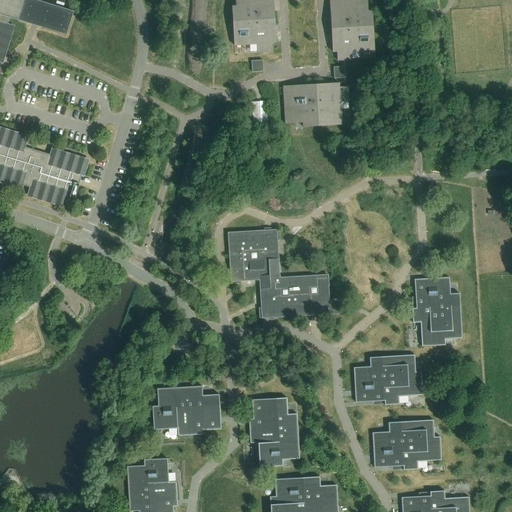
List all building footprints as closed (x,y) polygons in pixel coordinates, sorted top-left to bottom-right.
[(0,0),(0,180),(24,188),(25,185),(31,187),(29,194),(66,205),(67,202),(70,194),(77,196),(83,175),(85,176),(90,161),(52,150),(51,154),(26,147),(29,138),(0,129),(0,62),(2,63),(13,25),(8,24),(10,18),(19,21),(25,0),(0,0)] [(232,6),(234,45),(257,44),(257,53),(272,52),(272,43),(276,42),(275,32),(272,33),(272,26),(275,26),(273,0),(235,0),(236,6),(232,6)] [(367,0),(329,0),(332,35),(335,35),(336,42),(332,42),(333,52),(337,52),(338,61),(352,60),(352,51),(374,50),(372,11),(368,11),(367,0)] [(44,2),(37,26),(67,35),(74,11),(55,6),(44,2)] [(252,72),(263,72),(264,72),(263,64),(263,60),(251,61),(252,72)] [(334,67),(334,71),(334,75),(334,79),(346,78),(345,66),(334,67)] [(323,88),(322,84),(283,86),(285,124),(303,123),(303,127),(342,125),(341,102),(349,102),(348,87),(339,87),(339,83),(329,84),(329,87),(323,88)] [(255,125),(269,124),(268,100),(260,100),(260,102),(254,103),(255,125)] [(265,231),(228,233),(231,284),(241,284),(241,281),(260,280),(261,308),(259,308),(260,318),(263,318),(276,317),(277,317),(309,315),(310,315),(310,302),(319,301),(319,309),(329,308),(329,309),(329,314),(339,313),(339,303),(339,299),(329,300),(327,275),(279,278),(277,243),(277,240),(280,240),(280,239),(279,230),(272,230),(265,231)] [(450,294),(449,277),(426,279),(426,283),(422,283),(421,279),(414,279),(416,308),(412,308),(413,323),(420,322),(422,347),(445,345),(445,339),(462,338),(460,293),(450,294)] [(370,367),(354,368),(355,391),(359,391),(359,395),(355,396),(356,403),(384,401),(385,405),(399,404),(399,397),(423,395),(421,372),(416,372),(415,355),(370,357),(370,367)] [(157,388),(158,406),(152,406),(154,430),(157,430),(178,428),(178,436),(193,435),(192,431),(200,431),(221,429),(221,423),(219,394),(203,395),(202,386),(157,388)] [(287,404),(287,398),(263,399),(264,403),(259,403),(259,399),(252,400),(254,429),(249,429),(250,443),(258,443),(259,467),(283,466),(283,460),(293,459),(300,459),(297,414),(288,414),(287,404)] [(389,432),(372,433),(374,456),(378,456),(378,460),(374,461),(374,468),(403,466),(403,470),(418,469),(417,462),(442,460),(440,437),(434,437),(433,420),(388,423),(389,432)] [(139,511),(138,511),(173,511),(173,505),(173,497),(177,496),(176,482),(169,482),(168,464),(167,458),(144,460),(144,466),(127,467),(130,511),(139,511)] [(334,511),(334,509),(338,508),(337,485),(320,486),(320,477),(275,479),(275,484),(276,496),(270,497),(270,511),(334,511)] [(406,509),(402,509),(402,511),(469,511),(469,497),(445,498),(444,491),(430,492),(430,496),(401,497),(402,504),(406,504),(406,509)]
